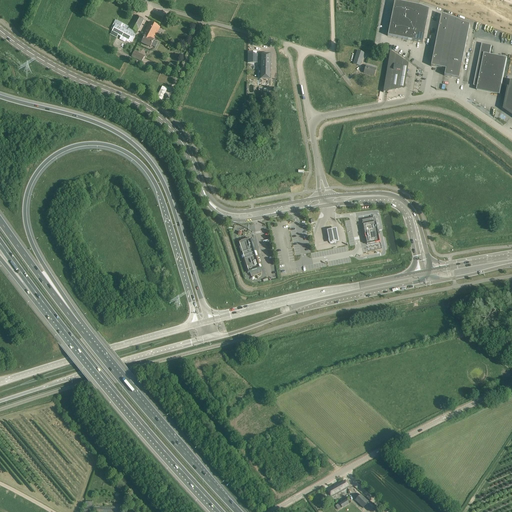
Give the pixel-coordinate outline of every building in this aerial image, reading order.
[(419,6),(394,1),(387,36),(422,43),(429,10),(419,6)] [(470,25),(441,14),(430,66),(445,69),(444,76),(459,79),(470,25)] [(136,35),(142,24),(144,20),(136,15),(129,27),(117,21),(115,20),(111,28),(113,29),(111,31),(112,32),(116,24),(126,30),(122,37),(132,42),(136,35)] [(150,22),(143,36),(145,37),(151,40),(153,37),(158,27),(150,22)] [(132,43),(132,42),(122,37),(126,30),(116,24),(112,32),(111,31),(110,34),(116,38),(118,36),(120,37),(119,39),(125,42),(126,41),(128,42),(129,41),(132,43)] [(155,38),(153,37),(151,40),(145,37),(141,43),(150,47),(154,40),(153,40),(155,38)] [(492,46),(482,44),(474,86),(477,86),(477,91),(500,95),(507,59),(490,55),(492,46)] [(144,56),(134,51),(132,56),(142,62),(144,56)] [(249,52),(248,52),(248,63),(258,63),(258,55),(249,52)] [(395,58),(389,54),(383,92),(384,92),(384,91),(391,90),(398,89),(402,63),(395,58)] [(271,55),(260,55),(260,79),(270,79),(271,55)] [(355,57),(353,64),(360,66),(362,60),(355,57)] [(374,76),(376,69),(366,65),(364,73),(374,76)] [(162,87),(157,97),(162,100),(163,97),(167,90),(167,89),(162,87)] [(375,217),(362,220),(363,223),(362,223),(363,229),(364,229),(366,244),(379,241),(379,239),(378,232),(379,232),(378,229),(377,230),(377,229),(375,221),(375,217)] [(337,230),(327,232),(330,246),(340,244),(337,230)] [(250,239),(239,243),(248,272),(249,271),(251,277),(261,273),(259,268),(260,267),(260,265),(259,266),(256,256),(257,256),(255,252),(254,252),(250,240),(251,240),(250,239)] [(346,490),(347,489),(349,488),(345,481),(328,491),(332,497),(341,492),(341,493),(346,490)] [(363,508),(369,502),(361,494),(355,500),(363,508)] [(335,506),(338,511),(349,504),(346,499),(335,506)] [(85,507),(83,507),(83,511),(117,511),(118,507),(93,507),(93,502),(85,502),(85,507)]
